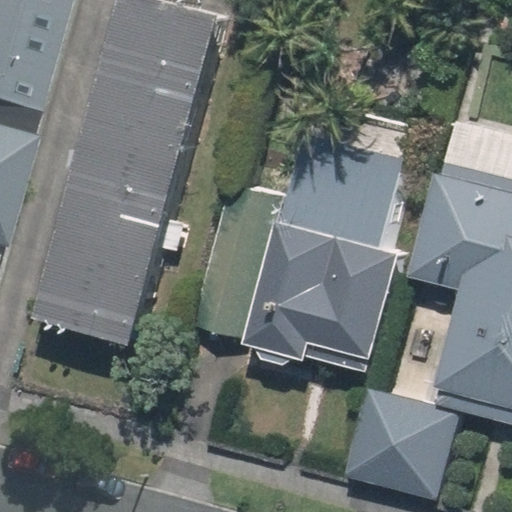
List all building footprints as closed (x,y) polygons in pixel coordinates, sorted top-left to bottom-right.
[(0,0),(0,251),(1,252),(32,139),(27,137),(64,0),(0,0)] [(249,7),(222,0),(138,0),(51,311),(156,340),(249,7)] [(511,126),(473,116),(460,168),(455,166),(427,273),(482,288),(456,384),(458,385),(454,400),(511,416),(511,126)] [(203,322),(273,340),(278,353),(303,359),(316,351),(386,370),(418,248),(399,243),(422,152),(325,127),(302,218),(235,200),(203,322)] [(477,410),(385,384),(360,473),(452,499),(477,410)]
